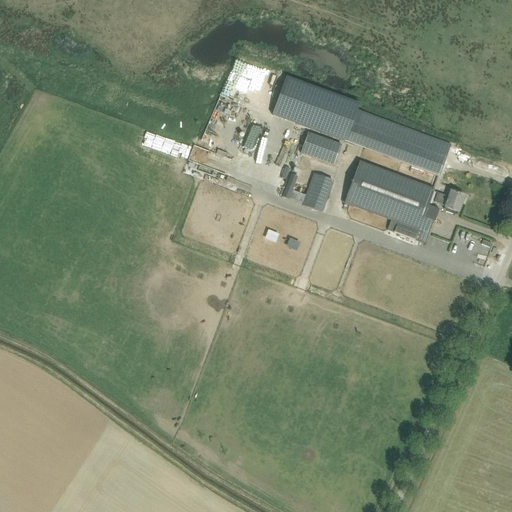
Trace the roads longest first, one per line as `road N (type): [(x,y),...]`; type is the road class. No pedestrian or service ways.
road 1 (track): [(274,511),(59,362),(0,335)]
road 2 (unclassified): [(393,511),(511,246)]
